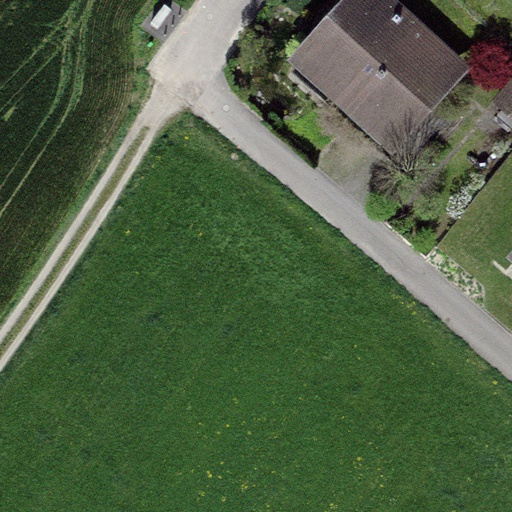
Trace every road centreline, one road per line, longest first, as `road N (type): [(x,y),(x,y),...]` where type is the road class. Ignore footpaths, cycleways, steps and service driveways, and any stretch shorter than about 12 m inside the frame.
road 1 (residential): [(231,0),(178,69),(511,356)]
road 2 (track): [(178,69),(0,327)]
